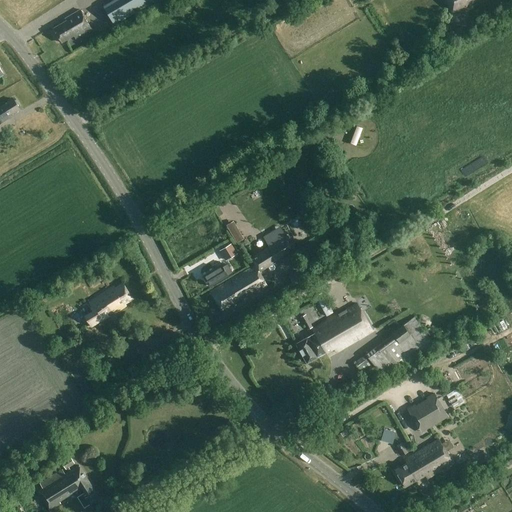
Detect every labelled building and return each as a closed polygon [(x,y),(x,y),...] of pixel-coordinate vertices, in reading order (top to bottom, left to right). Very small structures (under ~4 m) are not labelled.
[(113,0),(103,6),(114,25),(155,0),(113,0)] [(466,6),(476,0),(447,0),(454,11),(465,5),(466,6)] [(75,39),(91,29),(80,10),(65,18),(66,20),(53,28),(62,43),(74,36),(75,39)] [(12,114),(19,109),(17,105),(17,103),(16,101),(14,101),(13,99),(0,106),(0,118),(2,122),(13,116),(12,114)] [(258,272),(296,249),(288,235),(251,258),(255,266),(210,292),(222,312),(267,285),(258,272)] [(237,253),(232,244),(220,252),(225,261),(237,253)] [(215,268),(203,276),(209,286),(227,275),(226,272),(229,270),(226,266),(223,268),(219,262),(213,266),(215,268)] [(311,280),(305,270),(289,278),(295,288),(311,280)] [(93,310),(85,315),(90,323),(98,319),(100,321),(108,316),(106,312),(111,308),(114,312),(126,305),(125,304),(133,299),(123,283),(115,288),(114,287),(89,303),(90,305),(93,310)] [(336,352),(373,331),(357,304),(312,329),(314,333),(296,344),(307,363),(333,348),(336,352)] [(312,327),(305,315),(300,317),(306,330),(312,327)] [(392,334),(365,354),(384,378),(438,345),(432,336),(430,338),(414,317),(392,333),(392,334)] [(137,319),(126,326),(133,336),(144,329),(137,319)] [(415,405),(408,409),(416,423),(421,432),(448,416),(434,393),(427,398),(427,399),(415,406),(415,405)] [(458,395),(451,398),(455,405),(461,401),(458,395)] [(453,463),(438,439),(404,459),(407,463),(395,470),(405,486),(424,475),(427,478),(442,470),(441,468),(446,465),(447,466),(453,463)] [(397,448),(402,455),(407,452),(403,445),(397,448)] [(84,507),(99,498),(89,482),(79,466),(71,471),(68,467),(74,463),(70,457),(61,462),(66,469),(66,468),(69,472),(65,474),(62,470),(39,483),(42,488),(37,492),(49,510),(60,503),(58,501),(65,497),(67,499),(79,492),(78,490),(81,487),(84,492),(77,497),(84,507)] [(444,491),(440,485),(430,490),(434,497),(444,491)]
